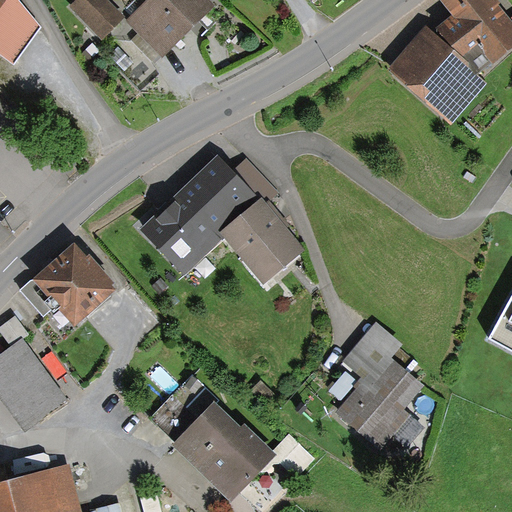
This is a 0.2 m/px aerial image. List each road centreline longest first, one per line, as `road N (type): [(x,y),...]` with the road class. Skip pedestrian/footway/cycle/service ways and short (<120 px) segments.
road 1 (tertiary): [(388,0),(129,156)]
road 2 (residential): [(129,156),(33,0)]
road 3 (tertiary): [(129,156),(0,274)]
